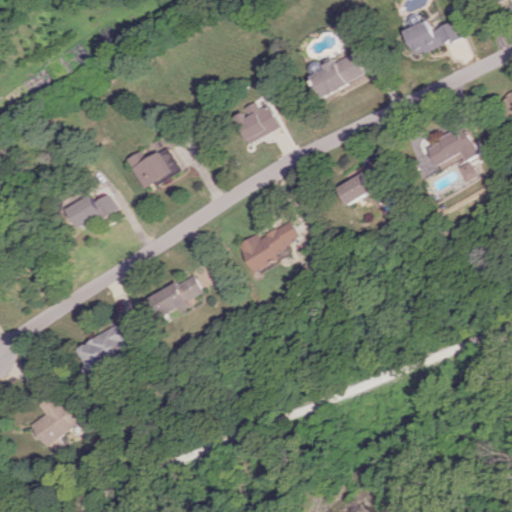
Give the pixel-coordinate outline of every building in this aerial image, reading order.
[(406,29),(418,56),(465,35),(458,19),(433,30),(428,19),(406,29)] [(367,75),(356,52),(313,73),(324,96),(367,75)] [(263,108),(259,102),(238,114),(253,142),(283,127),(271,104),(263,108)] [(486,153),(469,124),(433,146),(445,165),(467,151),(473,161),(486,153)] [(148,190),(184,170),(171,146),(150,158),(145,150),(131,158),(148,190)] [(433,173),(444,168),(435,148),(424,154),(433,173)] [(484,175),(475,160),(464,167),(473,182),(484,175)] [(350,202),(390,186),(382,166),(342,182),(350,202)] [(77,213),(88,230),(120,210),(109,193),(77,213)] [(257,269),(307,241),(294,220),(263,238),(261,233),(242,244),(257,269)] [(208,293),(196,272),(156,296),(168,317),(208,293)] [(83,348),(98,374),(131,355),(128,350),(145,341),(133,320),(83,348)] [(84,424),(60,390),(42,403),(49,414),(35,424),(52,447),(84,424)]
